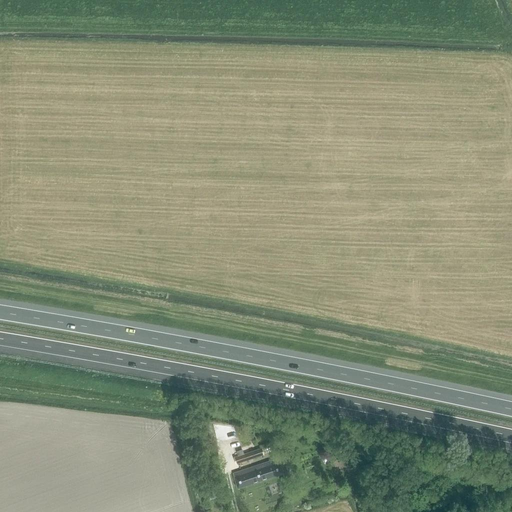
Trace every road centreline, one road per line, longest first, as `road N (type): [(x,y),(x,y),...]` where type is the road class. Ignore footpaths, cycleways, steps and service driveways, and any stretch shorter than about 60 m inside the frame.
road 1 (motorway): [(511,409),(0,311)]
road 2 (motorway): [(0,339),(511,436)]
